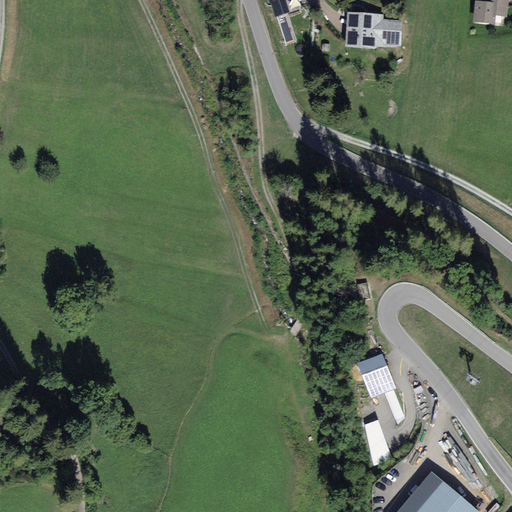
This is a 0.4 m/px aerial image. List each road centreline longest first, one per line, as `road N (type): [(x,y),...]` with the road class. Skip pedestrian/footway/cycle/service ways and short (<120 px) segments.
road 1 (track): [(238,0),(265,190),(297,280),(298,324),(279,339),(263,323),(202,144),(140,0)]
road 2 (tertiary): [(249,0),(280,94),(312,138),(442,203),(511,252)]
road 3 (tertiary): [(511,364),(416,295),(399,295),(388,310),(399,337),(511,480)]
road 4 (track): [(333,151),(361,197),(511,321)]
road 5 (track): [(511,213),(382,150),(302,127)]
road 6 (track): [(0,343),(76,460),(82,511)]
